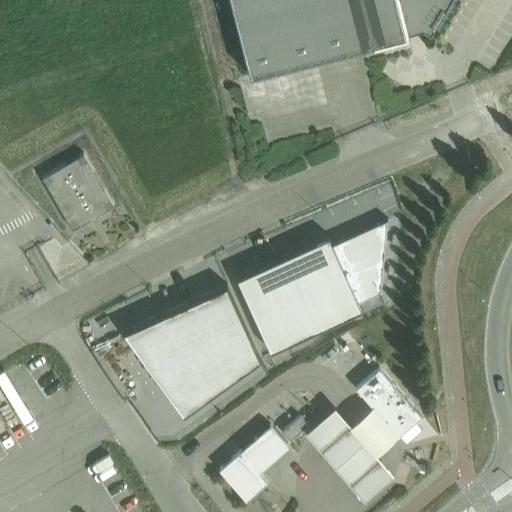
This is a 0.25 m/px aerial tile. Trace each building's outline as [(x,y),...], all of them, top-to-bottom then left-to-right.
[(231,0),(250,73),(407,33),(407,30),(419,27),(430,34),(450,0),(231,0)] [(113,203),(81,148),(41,173),(72,227),(113,203)] [(329,234),(237,276),(270,349),(362,307),(359,299),(380,289),(387,217),(332,242),(329,234)] [(136,333),(126,337),(163,388),(164,388),(166,392),(167,394),(169,393),(181,411),(180,412),(187,420),(237,384),(236,383),(252,371),(253,373),(264,364),(230,290),(225,292),(221,294),(219,295),(219,296),(201,305),(201,303),(192,307),(188,309),(186,310),(186,311),(168,320),(168,318),(160,322),(161,323),(142,331),(142,330),(140,331),(136,333)] [(414,406),(379,365),(356,385),(372,404),(373,403),(398,433),(420,413),(414,406)] [(324,411),(307,425),(316,435),(333,455),(350,475),(366,493),(374,486),(397,467),(384,452),(378,445),(384,440),(398,428),(372,398),(358,411),(352,416),(348,411),(338,399),(324,411)] [(282,429),(290,438),(308,422),(300,413),(282,429)] [(219,467),(246,498),(254,491),(267,479),(258,470),(273,457),(289,443),(270,422),(254,436),(228,459),(219,467)]
